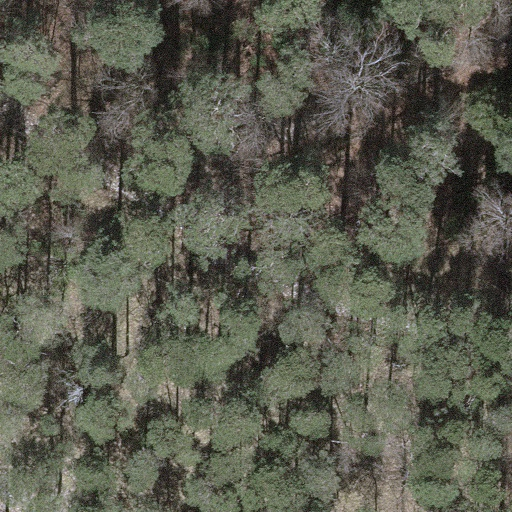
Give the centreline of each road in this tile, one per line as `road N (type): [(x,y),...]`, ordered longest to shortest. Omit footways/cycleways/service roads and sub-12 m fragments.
road 1 (track): [(511,350),(308,294),(231,257),(148,191),(0,100)]
road 2 (track): [(148,191),(511,46)]
